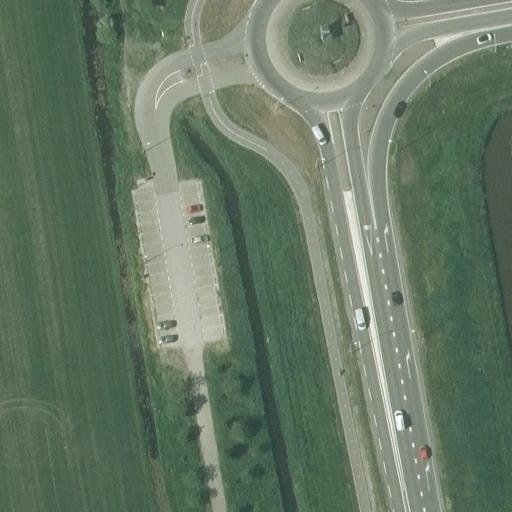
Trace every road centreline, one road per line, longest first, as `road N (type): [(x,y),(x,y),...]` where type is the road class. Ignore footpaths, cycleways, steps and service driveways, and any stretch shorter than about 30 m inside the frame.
road 1 (trunk): [(355,246),(391,108),(416,76),(505,21)]
road 2 (primary): [(411,511),(355,246)]
road 3 (track): [(219,511),(191,346)]
road 4 (primary): [(355,246),(348,96)]
road 5 (primary): [(310,103),(355,246)]
road 6 (primary): [(268,0),(254,36),(262,72),(291,98),(310,103)]
road 7 (trunk): [(380,53),(419,34),(505,21)]
